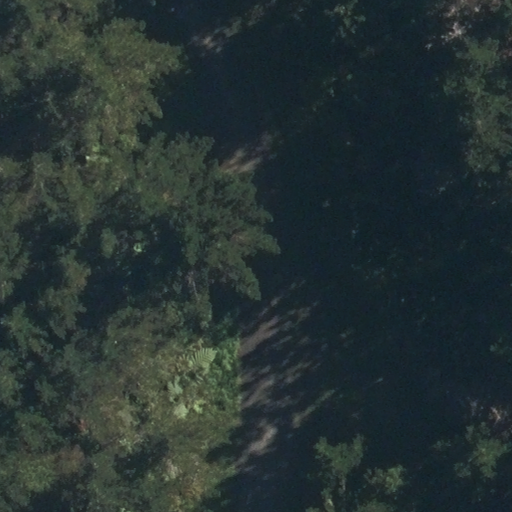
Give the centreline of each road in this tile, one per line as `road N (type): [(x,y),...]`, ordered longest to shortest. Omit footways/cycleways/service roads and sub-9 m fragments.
road 1 (track): [(101,0),(219,203),(189,511)]
road 2 (track): [(475,511),(377,360),(219,203)]
